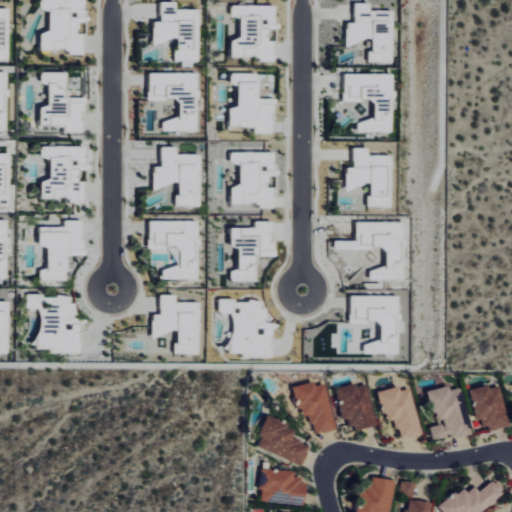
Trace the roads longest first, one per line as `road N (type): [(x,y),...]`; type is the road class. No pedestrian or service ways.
road 1 (residential): [(103,300),(106,0)]
road 2 (residential): [(310,0),(307,299)]
road 3 (residential): [(330,461),(354,453),(511,457)]
